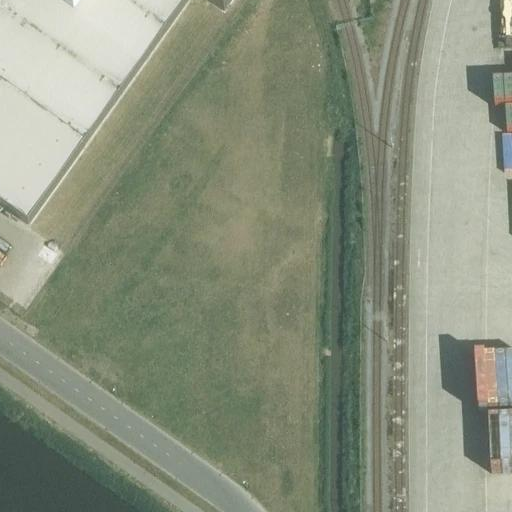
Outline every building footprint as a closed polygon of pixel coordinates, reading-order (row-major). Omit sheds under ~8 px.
[(0,206),(29,226),(190,0),(206,0),(224,13),(233,0),(8,0),(0,12),(0,206)] [(501,253),(511,252),(508,230),(498,232),(501,253)] [(485,363),(505,362),(503,321),(482,323),(485,363)] [(511,377),(485,379),(486,411),(488,411),(489,430),(506,429),(506,418),(511,417),(511,377)] [(511,455),(510,436),(495,438),(496,456),(511,455)]
